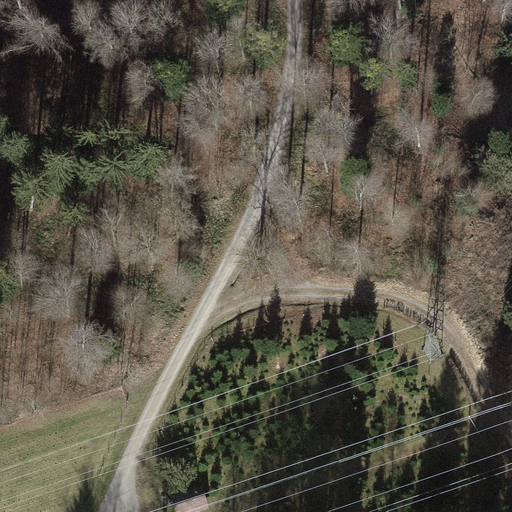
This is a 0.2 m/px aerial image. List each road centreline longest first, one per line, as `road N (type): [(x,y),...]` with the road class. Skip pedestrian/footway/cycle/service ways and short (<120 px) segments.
road 1 (track): [(296,0),(292,66),(264,187),(113,495)]
road 2 (track): [(194,327),(273,291),(398,300),(445,329),(511,440)]
